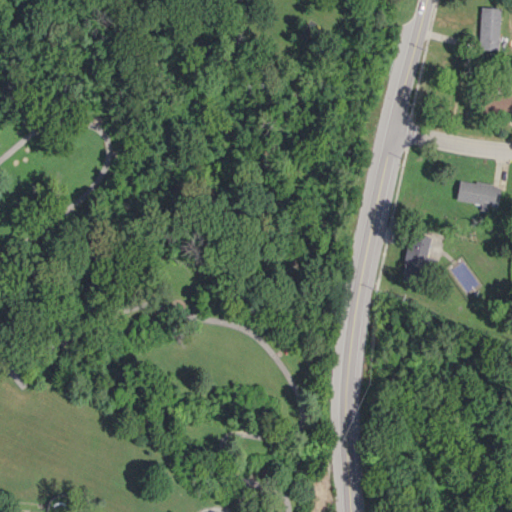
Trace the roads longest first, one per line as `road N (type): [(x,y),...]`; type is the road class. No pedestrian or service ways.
road 1 (tertiary): [(350,511),(346,371),(390,129),(425,0)]
road 2 (residential): [(511,148),(390,129)]
